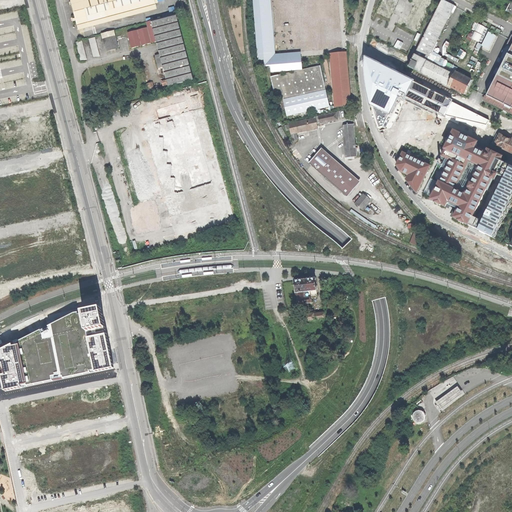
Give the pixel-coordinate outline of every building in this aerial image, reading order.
[(78,28),(92,25),(93,20),(106,20),(106,16),(119,17),(120,13),(133,13),(134,9),(147,9),(147,6),(157,3),(156,0),(70,0),(73,13),(78,28)] [(265,54),(275,53),(270,0),(253,0),(258,61),(265,61),(265,54)] [(299,0),(301,8),(326,6),(325,0),(299,0)] [(426,61),(454,4),(445,0),(441,0),(409,66),(464,94),(471,80),(455,72),(454,75),(426,61)] [(168,87),(193,80),(176,14),(147,22),(148,27),(128,32),(131,47),(148,43),(157,41),(160,54),(155,55),(158,68),(163,67),(168,87)] [(480,24),(477,31),(474,39),(481,41),(484,34),(485,34),(488,27),(480,24)] [(0,28),(1,32),(2,32),(3,36),(2,37),(3,40),(11,39),(10,32),(15,31),(14,25),(0,28)] [(102,34),(104,39),(116,36),(115,31),(102,34)] [(511,33),(505,31),(490,58),(501,63),(483,101),(511,114),(511,33)] [(491,49),(498,35),(490,32),(484,46),(491,49)] [(107,51),(119,48),(116,36),(104,39),(107,51)] [(100,57),(95,37),(89,39),(94,57),(100,57)] [(87,60),(82,41),(76,42),(81,60),(87,60)] [(271,67),(271,72),(303,69),(301,56),(301,51),(275,53),(265,54),(265,61),(266,67),(271,67)] [(349,82),(346,53),(334,54),(339,107),(351,106),(349,82)] [(487,126),(489,120),(446,99),(367,60),(366,65),(367,80),(369,91),(372,104),(375,117),(379,128),(383,126),(387,129),(402,99),(438,117),(440,113),(447,116),(487,126)] [(329,107),(320,66),(278,76),(283,98),(276,99),(280,118),(314,110),(329,107)] [(163,184),(223,168),(202,90),(190,94),(192,100),(161,109),(163,119),(147,123),(163,184)] [(337,117),(336,113),(315,118),(315,119),(289,125),(293,141),(297,140),(295,132),(317,127),(316,124),(338,119),(337,117)] [(288,125),(284,125),(287,136),(281,127),(277,129),(284,140),(287,138),(290,137),(288,125)] [(347,156),(354,155),(351,125),(344,126),(347,156)] [(464,227),(491,240),(493,237),(497,236),(496,231),(500,230),(499,225),(503,224),(502,220),(506,218),(504,214),(509,212),(507,208),(511,207),(510,203),(511,201),(511,164),(501,159),(502,157),(488,150),(485,154),(474,148),(477,142),(454,131),(445,150),(440,147),(434,158),(399,141),(394,148),(402,152),(396,164),(397,167),(401,172),(408,175),(406,179),(417,193),(436,202),(435,203),(436,203),(436,204),(439,206),(440,205),(441,205),(448,208),(449,208),(450,206),(452,208),(454,209),(450,216),(459,220),(458,221),(459,221),(458,223),(460,224),(462,225),(463,223),(464,223),(466,224),(464,227)] [(511,153),(511,139),(511,140),(500,134),(495,144),(511,153)] [(311,164),(340,189),(351,175),(323,151),(311,164)] [(346,195),(358,181),(351,175),(340,189),(346,195)] [(363,209),(370,201),(365,196),(358,204),(363,209)] [(411,243),(418,245),(421,237),(414,235),(411,243)] [(297,304),(312,303),(311,295),(316,295),(316,291),(315,278),(294,281),(295,293),(296,297),(297,304)] [(100,307),(80,311),(92,372),(112,368),(100,307)] [(80,311),(0,350),(0,378),(3,391),(92,372),(80,311)] [(443,410),(466,394),(461,387),(438,403),(443,410)] [(422,423),(424,422),(425,420),(426,418),(426,416),(425,414),(424,413),(423,412),(421,411),(419,411),(417,412),(415,413),(414,415),(413,417),(414,419),(414,421),(416,422),(418,423),(420,423),(422,423)]
